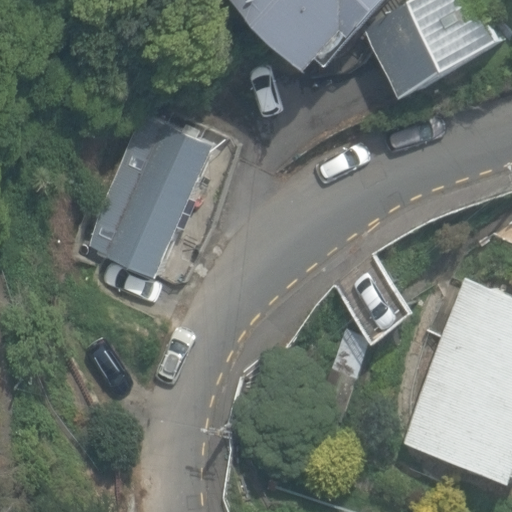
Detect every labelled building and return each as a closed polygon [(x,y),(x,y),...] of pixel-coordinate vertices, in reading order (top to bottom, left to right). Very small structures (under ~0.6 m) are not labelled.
[(256,0),(334,63),(346,48),(352,46),(357,40),(361,33),(362,25),(365,23),(373,30),(396,0),(256,0)] [(430,0),(383,29),(421,91),(510,36),(487,0),(430,0)] [(181,280),(239,133),(155,99),(98,243),(118,251),(117,255),(181,280)] [(417,438),(511,472),(511,285),(477,273),(417,438)] [(312,438),(341,448),(377,338),(349,328),(312,438)]
